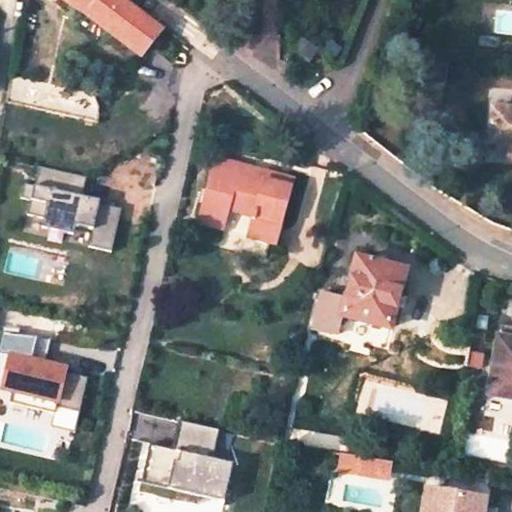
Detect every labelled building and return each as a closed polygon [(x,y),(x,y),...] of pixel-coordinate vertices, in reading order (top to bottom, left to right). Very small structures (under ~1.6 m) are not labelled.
[(63,0),(139,55),(161,30),(123,0),(63,0)] [(318,48),(299,34),(293,50),(307,61),(308,61),(318,48)] [(6,102),(98,123),(100,107),(100,101),(12,80),(6,102)] [(511,110),(491,108),(486,143),(508,146),(511,146),(511,110)] [(274,243),(294,177),(269,170),(267,176),(255,173),(257,166),(220,156),(200,220),(222,227),(228,209),(234,191),(260,199),(255,217),(249,235),(274,243)] [(88,247),(111,252),(120,208),(113,207),(98,203),(99,200),(81,196),(86,177),(38,165),(34,185),(23,183),(20,197),(30,200),(26,214),(42,218),(41,228),(72,235),(74,225),(91,229),(88,247)] [(255,173),(267,176),(269,170),(257,166),(255,173)] [(260,199),(234,191),(228,209),(255,217),(260,199)] [(402,272),(355,260),(340,316),(387,328),(402,272)] [(49,336),(0,331),(0,387),(9,390),(7,402),(52,412),(53,406),(76,411),(84,376),(62,370),(63,366),(43,362),(49,336)] [(511,339),(496,337),(486,394),(511,398),(511,339)] [(478,372),(482,352),(467,350),(464,370),(478,372)] [(72,431),(76,411),(53,406),(52,412),(49,426),(72,431)] [(209,459),(216,429),(175,420),(168,449),(157,447),(155,457),(144,455),(137,484),(195,497),(221,503),(230,464),(209,459)] [(391,478),(392,461),(339,457),(337,475),(391,478)] [(195,497),(137,484),(135,493),(193,505),(195,497)] [(477,511),(480,498),(423,489),(418,511),(477,511)]
